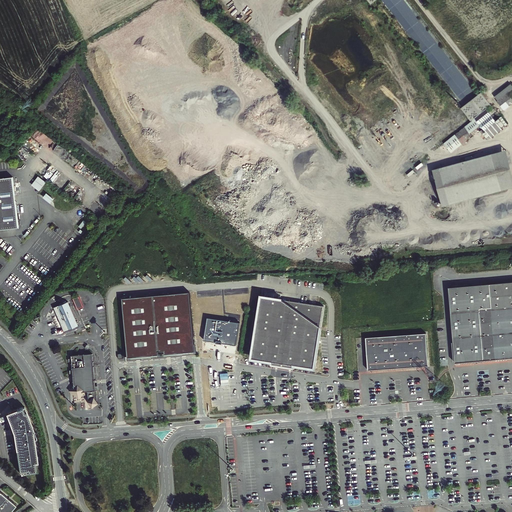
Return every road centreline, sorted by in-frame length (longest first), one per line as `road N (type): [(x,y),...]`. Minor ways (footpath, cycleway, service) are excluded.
road 1 (tertiary): [(511,395),(135,430)]
road 2 (tertiary): [(164,455),(172,439),(189,433),(511,404)]
road 3 (tertiary): [(62,509),(37,391)]
